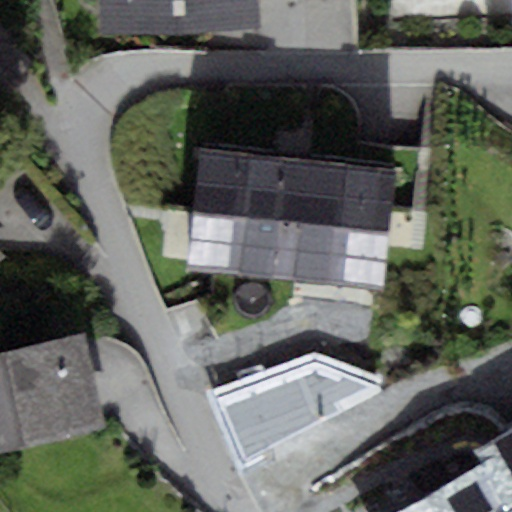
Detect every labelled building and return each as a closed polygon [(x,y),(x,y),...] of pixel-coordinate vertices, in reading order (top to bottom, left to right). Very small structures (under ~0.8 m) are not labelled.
[(269,0),(91,0),(93,51),(271,47),(269,0)] [(399,184),(267,160),(248,261),(380,286),(399,184)] [(95,335),(0,355),(0,456),(3,470),(119,445),(95,335)] [(301,367),(223,402),(243,446),(322,411),(301,367)] [(511,511),(511,469),(493,436),(363,508),(365,511),(511,511)]
